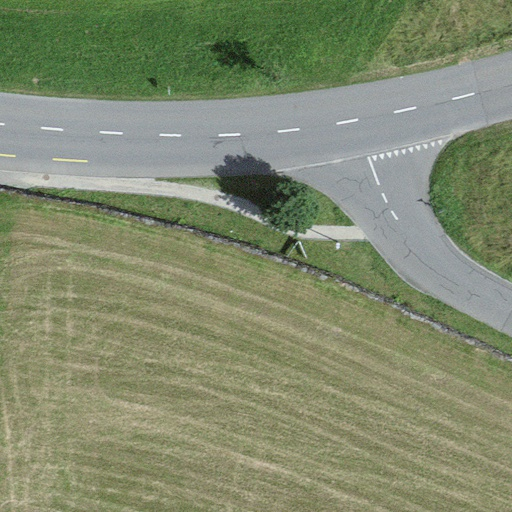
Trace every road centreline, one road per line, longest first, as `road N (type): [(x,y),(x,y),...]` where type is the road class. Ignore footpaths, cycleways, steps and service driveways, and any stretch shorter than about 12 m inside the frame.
road 1 (secondary): [(0,124),(228,135),(358,120)]
road 2 (unclassified): [(358,120),(376,178),(422,252),(459,283),(511,309)]
road 3 (secondary): [(358,120),(511,84)]
